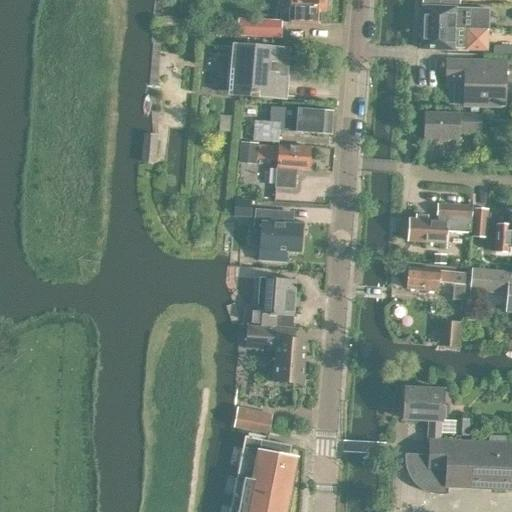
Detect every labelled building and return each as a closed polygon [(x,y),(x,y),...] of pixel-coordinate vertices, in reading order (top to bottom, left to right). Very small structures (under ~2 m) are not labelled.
[(289,0),(290,10),(289,24),(320,26),(320,11),(327,12),(327,7),(330,4),(330,0),(289,0)] [(438,27),(478,29),(486,29),(486,10),(423,7),(422,24),(438,25),(438,27)] [(281,19),(238,17),(238,19),(237,28),(237,34),(281,36),(281,19)] [(237,28),(238,19),(225,18),(224,27),(237,28)] [(477,39),(478,30),(478,29),(438,27),(438,25),(422,24),(421,48),(452,50),(452,38),(477,39)] [(227,95),(244,96),(249,96),(250,93),(257,93),(258,97),(286,99),(288,74),(287,73),(289,47),(254,45),(232,43),(227,95)] [(511,45),(483,44),(483,54),(511,54),(511,45)] [(464,81),(464,85),(463,105),(470,106),(478,106),(503,106),(504,63),(447,61),(446,80),(464,81)] [(243,139),(278,141),(279,128),(292,126),(292,131),(331,134),(333,110),(273,106),(269,121),(245,119),(243,139)] [(481,132),(482,113),(424,111),(423,126),(422,139),(459,139),(460,131),(481,132)] [(220,115),(219,130),(229,131),(230,115),(220,115)] [(141,161),(148,161),(154,162),(156,134),(144,132),(141,161)] [(256,163),(257,142),(241,141),(239,162),(256,163)] [(296,168),(309,169),(310,147),(278,145),(258,144),(257,158),(277,160),(275,186),(294,187),(296,168)] [(251,208),(252,199),(235,198),(234,207),(234,216),(254,217),(253,229),(260,230),(257,261),(286,262),(286,251),(300,252),(302,237),(302,223),(294,222),(293,210),(251,208)] [(415,220),(408,219),(407,240),(445,243),(446,231),(470,233),(472,207),(438,205),(438,217),(439,218),(439,221),(427,220),(427,217),(415,216),(415,220)] [(474,209),(473,236),(485,237),(487,209),(474,209)] [(496,224),(494,252),(509,253),(510,248),(511,248),(511,210),(509,211),(508,225),(496,224)] [(434,255),(433,263),(443,263),(444,255),(434,255)] [(472,267),(470,295),(480,296),(479,292),(506,294),(505,302),(511,302),(511,278),(510,279),(510,270),(472,267)] [(408,269),(407,280),(406,288),(438,291),(438,282),(454,284),(452,299),(463,300),(464,275),(408,269)] [(243,324),(247,324),(247,322),(275,325),(276,314),(293,315),(293,306),(294,297),(296,279),(266,277),(263,309),(245,308),(243,324)] [(466,308),(465,319),(474,320),(475,308),(466,308)] [(441,321),(439,344),(459,346),(460,322),(441,321)] [(293,328),(275,326),(275,325),(247,322),(247,324),(245,347),(275,349),(273,381),(302,383),(305,340),(292,339),(293,328)] [(405,388),(404,418),(425,419),(428,420),(438,420),(440,420),(440,417),(442,417),(443,405),(440,405),(441,390),(405,388)] [(238,426),(260,431),(268,433),(269,430),(287,434),(289,423),(268,419),(269,416),(242,410),(238,426)] [(453,417),(452,435),(467,437),(468,418),(453,417)] [(428,420),(428,438),(439,439),(440,420),(438,420),(428,420)] [(404,456),(404,459),(404,463),(405,466),(406,469),(407,472),(408,475),(410,477),(411,480),(414,482),(416,485),(418,487),(421,489),(424,490),(426,491),(429,493),(432,493),(436,494),(439,494),(442,494),(445,494),(448,493),(448,492),(447,492),(447,487),(449,487),(449,486),(511,488),(511,511),(511,442),(506,442),(507,435),(489,435),(489,441),(441,439),(439,439),(428,438),(427,440),(430,441),(430,454),(404,453),(404,456)] [(244,436),(228,511),(277,511),(291,445),(244,436)]
